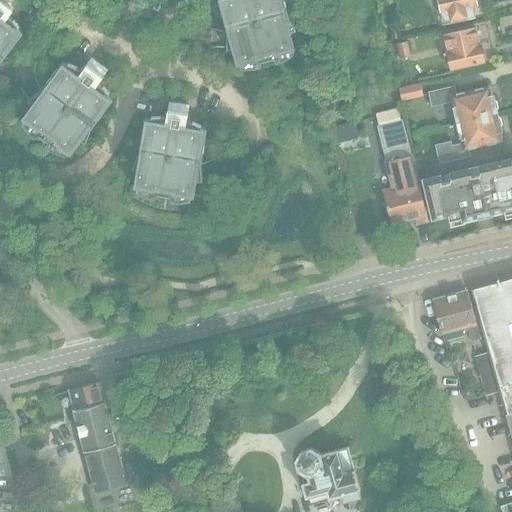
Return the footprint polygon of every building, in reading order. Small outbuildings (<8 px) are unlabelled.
[(0,0),(0,61),(1,60),(23,31),(9,13),(17,2),(14,0),(0,0)] [(234,47),(240,66),(294,52),(289,32),(296,28),(288,15),(284,0),(218,0),(227,32),(227,47),(234,47)] [(471,5),(477,4),(475,0),(437,0),(443,24),(474,16),(471,5)] [(450,69),(484,61),(480,44),(479,44),(475,27),(443,34),(447,51),(446,51),(450,69)] [(396,43),(400,57),(411,55),(408,40),(396,43)] [(33,105),(21,121),(66,155),(78,138),(86,141),(91,127),(113,98),(99,80),(107,69),(91,57),(82,68),(61,60),(40,89),(28,99),(33,105)] [(402,101),(422,96),(419,84),(399,89),(402,101)] [(467,147),(500,140),(498,131),(500,130),(491,95),(489,96),(487,87),(456,94),(454,86),(429,92),(432,105),(452,101),(462,143),(450,146),(449,142),(437,145),(441,162),(469,155),(467,147)] [(138,170),(135,190),(191,199),(194,179),(202,179),(201,164),(207,128),(186,118),(188,105),(168,101),(166,115),(144,117),(131,167),(138,170)] [(387,170),(392,188),(382,190),(390,222),(414,216),(415,223),(427,220),(405,136),(380,143),(384,160),(391,158),(394,169),(387,170)] [(464,217),(501,208),(511,205),(511,156),(435,175),(432,165),(415,169),(418,180),(426,215),(461,206),(464,217)] [(498,277),(496,278),(497,281),(470,289),(511,438),(511,499),(499,505),(502,511),(511,511),(511,276),(499,280),(498,277)] [(467,290),(431,299),(440,333),(463,327),(464,331),(467,330),(470,340),(480,338),(467,290)] [(99,381),(69,389),(95,487),(112,483),(125,479),(122,467),(104,397),(99,381)] [(332,495),(360,488),(349,445),(321,452),(312,447),(301,449),(297,457),(299,467),(308,472),(309,479),(302,481),(306,495),(307,495),(309,504),(332,497),(332,495)]
